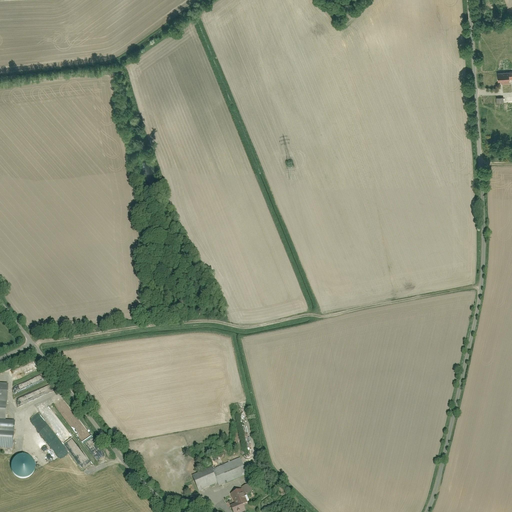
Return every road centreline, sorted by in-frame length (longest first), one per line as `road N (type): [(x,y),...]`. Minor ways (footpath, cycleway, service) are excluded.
road 1 (unclassified): [(469,0),(479,303),(426,511)]
road 2 (track): [(33,345),(208,321),(246,328),(480,286)]
road 3 (unclassified): [(31,342),(173,511)]
